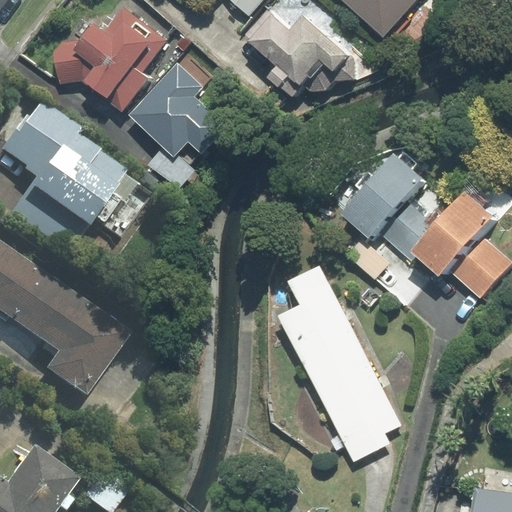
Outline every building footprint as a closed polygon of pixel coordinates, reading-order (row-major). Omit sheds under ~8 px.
[(206,0),(214,7),(220,0),(236,0),(257,20),(276,0),(206,0)] [(336,0),(384,41),(420,0),(336,0)] [(90,81),(126,110),(177,49),(128,8),(95,47),(73,29),(48,58),(85,88),(90,81)] [(300,28),(283,17),(262,48),(278,58),(267,75),(285,87),(297,69),(313,80),(333,51),(351,64),(360,51),(309,16),(300,28)] [(210,88),(185,64),(135,114),(170,148),(156,162),(181,187),(208,160),(197,148),(227,119),(203,95),(210,88)] [(14,218),(69,258),(93,224),(118,242),(151,197),(24,105),(0,137),(0,148),(42,179),(14,218)] [(451,227),(413,199),(432,174),(411,158),(365,218),(445,278),(452,268),(487,294),(511,261),(511,246),(491,231),(503,215),(476,194),(451,227)] [(394,264),(367,240),(350,259),(378,283),(394,264)] [(45,370),(87,400),(130,341),(0,248),(0,313),(57,354),(45,370)] [(409,438),(326,267),(293,283),(303,302),(285,311),(358,462),(409,438)] [(7,490),(0,484),(0,511),(55,511),(77,484),(35,453),(7,490)] [(99,478),(85,497),(104,511),(116,511),(126,499),(99,478)] [(511,511),(511,488),(482,484),(478,511),(511,511)]
